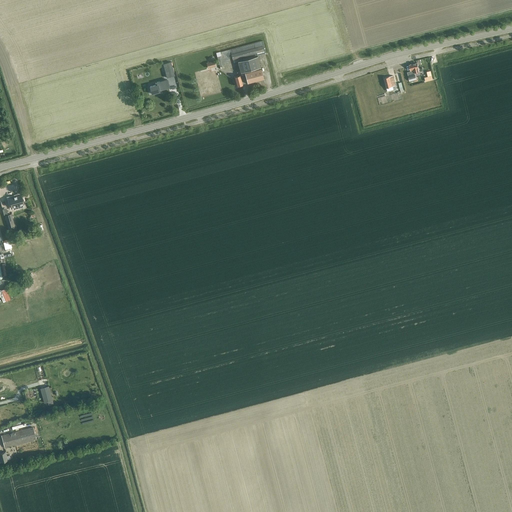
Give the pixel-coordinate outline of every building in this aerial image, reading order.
[(258,56),(257,53),(263,51),(262,46),(231,54),(232,59),(237,58),(240,71),(237,72),(238,76),(234,77),(237,86),(243,84),(247,83),(248,83),(264,79),(261,67),(257,56),(258,56)] [(171,61),(163,63),(167,77),(175,75),(171,61)] [(417,63),(409,65),(411,71),(407,72),(410,81),(416,79),(415,72),(419,71),(417,63)] [(396,89),(393,75),(384,78),(387,91),(393,89),(393,90),(396,89)] [(156,84),(150,86),(152,93),(160,91),(159,89),(161,88),(161,89),(170,87),(167,79),(155,82),(156,84)] [(24,204),(21,195),(16,196),(14,196),(14,197),(9,198),(12,207),(16,206),(16,208),(20,207),(20,205),(24,204)] [(40,388),(44,402),(48,401),(53,400),(49,385),(40,388)] [(33,427),(21,430),(7,434),(6,433),(1,435),(5,448),(36,439),(33,427)]
